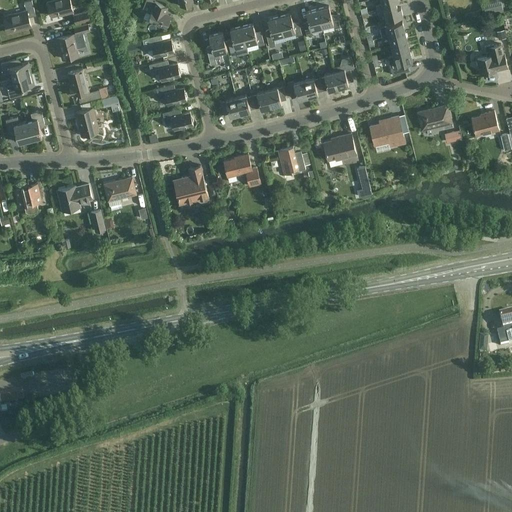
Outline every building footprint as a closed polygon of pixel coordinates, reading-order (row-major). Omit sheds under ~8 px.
[(26,10),(3,16),(8,32),(31,26),(28,17),(36,15),(31,0),(28,0),(24,1),(26,10)] [(50,0),(47,1),(51,16),(65,12),(65,14),(73,11),(70,0),(50,0)] [(163,5),(151,0),(145,0),(142,9),(150,13),(147,20),(166,27),(171,15),(160,11),(163,5)] [(397,0),(381,0),(382,3),(375,5),(377,9),(396,4),(395,1),(397,0)] [(397,7),(396,4),(377,9),(378,14),(384,12),(386,20),(403,15),(400,7),(397,7)] [(502,4),(484,9),(486,15),(503,10),(502,4)] [(329,5),(317,8),(322,26),(333,24),(334,28),(340,26),(336,14),(331,15),(329,5)] [(322,26),(317,8),(306,11),(308,21),(303,23),(306,35),(312,33),(311,29),(322,26)] [(75,23),(90,19),(88,11),(73,14),(75,23)] [(290,13),(279,16),(284,34),(295,31),(296,35),(302,34),(298,21),(293,23),(290,13)] [(284,34),(279,16),(268,19),(270,29),(265,30),(269,47),(275,45),(273,37),(284,34)] [(405,31),(402,21),(379,27),(382,37),(388,35),(405,31)] [(74,27),(76,33),(82,31),(89,29),(88,23),(74,27)] [(253,23),(241,26),(246,44),(257,41),(258,45),(264,44),(261,31),(255,33),(253,23)] [(246,44),(241,26),(230,29),(233,39),(227,40),(231,56),(237,55),(235,47),(246,44)] [(43,39),(51,38),(50,30),(42,31),(43,39)] [(504,30),(497,31),(499,39),(506,37),(504,30)] [(73,33),(57,37),(59,45),(60,45),(63,58),(79,54),(77,47),(86,45),(82,31),(76,33),(73,34),(73,33)] [(407,41),(405,31),(388,35),(391,45),(407,41)] [(215,58),(220,57),(219,52),(227,50),(222,32),(209,35),(211,45),(206,47),(211,64),(216,63),(215,58)] [(145,50),(153,48),(155,56),(174,51),(171,38),(160,41),(158,34),(142,39),(145,50)] [(410,51),(407,41),(391,45),(393,55),(410,51)] [(487,56),(477,58),(481,74),(496,70),(496,69),(508,66),(504,53),(503,53),(501,43),(493,45),(493,44),(485,46),(487,56)] [(393,55),(388,56),(392,74),(410,70),(408,62),(412,61),(410,51),(393,55)] [(351,55),(342,58),(340,65),(333,67),(334,71),(338,87),(348,85),(348,82),(353,80),(350,68),(354,67),(351,55)] [(11,72),(13,78),(31,73),(28,61),(18,64),(17,58),(1,63),(4,74),(11,72)] [(165,60),(149,64),(152,74),(159,72),(161,80),(181,75),(177,62),(166,65),(165,60)] [(74,96),(78,95),(80,102),(101,96),(99,88),(89,91),(82,68),(68,72),(70,79),(72,85),(69,86),(72,95),(74,95),(74,96)] [(338,87),(334,71),(324,74),(325,76),(319,77),(323,90),(328,89),(328,90),(338,87)] [(34,85),(31,73),(13,78),(14,84),(7,86),(10,97),(26,93),(24,87),(34,85)] [(323,90),(319,77),(314,79),(314,77),(303,80),(308,96),(318,94),(317,91),(323,90)] [(308,96),(303,80),(294,83),(293,80),(287,82),(291,97),(297,96),(297,99),(308,96)] [(171,84),(156,88),(159,98),(166,97),(168,104),(187,99),(184,87),(173,89),(171,84)] [(277,87),(267,89),(271,106),(281,103),(281,100),(286,99),(283,86),(277,87)] [(271,106),(267,89),(257,92),(257,93),(252,95),(255,108),(261,106),(261,108),(271,106)] [(117,94),(102,98),(104,106),(119,102),(117,94)] [(255,108),(252,95),(247,96),(246,94),(236,97),(240,113),(250,110),(250,109),(255,108)] [(240,113),(236,97),(226,99),(226,100),(220,101),(222,107),(224,113),(224,114),(229,113),(230,116),(240,113)] [(447,104),(417,112),(422,129),(444,124),(445,128),(452,126),(447,104)] [(92,106),(76,111),(83,136),(99,131),(92,106)] [(165,123),(172,121),(174,129),(193,124),(190,111),(179,114),(178,108),(162,112),(165,123)] [(32,119),(26,121),(31,139),(42,136),(39,126),(45,124),(44,122),(49,121),(48,115),(43,116),(41,110),(31,112),(32,119)] [(485,114),(471,117),(475,134),(499,128),(494,110),(484,112),(485,114)] [(391,120),(370,125),(375,145),(389,141),(390,146),(405,143),(402,132),(408,131),(406,121),(400,122),(398,115),(391,117),(391,120)] [(31,139),(26,121),(19,123),(17,116),(6,119),(9,134),(16,132),(19,142),(31,139)] [(449,141),(456,140),(454,131),(446,133),(449,141)] [(500,134),(504,150),(511,148),(507,132),(500,134)] [(328,159),(341,155),(342,157),(356,154),(351,133),(336,136),(337,138),(324,142),(328,159)] [(292,169),(298,168),(299,170),(305,168),(301,152),(295,154),(293,146),(278,149),(284,174),(292,172),(292,169)] [(238,157),(224,160),(228,175),(229,182),(237,180),(235,174),(246,171),(250,186),(261,183),(257,166),(251,168),(248,153),(237,155),(238,157)] [(182,179),(174,181),(179,203),(198,199),(201,200),(206,199),(208,196),(201,164),(189,167),(191,175),(181,177),(182,179)] [(363,188),(357,190),(359,196),(372,192),(365,165),(358,167),(363,188)] [(132,176),(104,183),(108,200),(136,193),(132,176)] [(33,212),(35,211),(36,210),(38,208),(36,202),(42,200),(37,182),(28,184),(29,187),(24,188),(23,185),(14,188),(19,206),(24,205),(26,211),(28,212),(30,212),(33,212)] [(75,185),(57,189),(63,210),(80,206),(79,201),(92,198),(89,183),(80,185),(80,186),(75,187),(75,185)] [(91,211),(96,231),(105,228),(100,209),(91,211)] [(132,223),(125,224),(126,234),(133,233),(132,223)] [(26,249),(24,240),(18,241),(20,251),(26,249)] [(511,311),(499,315),(503,330),(505,329),(508,342),(511,341),(511,311)] [(505,330),(496,332),(499,345),(508,343),(505,330)] [(24,400),(22,390),(0,393),(0,401),(0,404),(24,400)]
